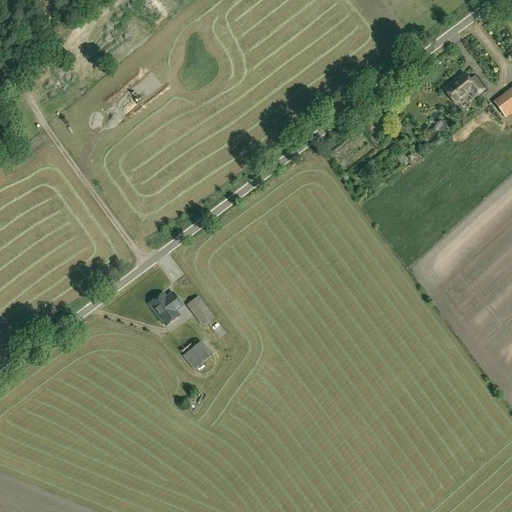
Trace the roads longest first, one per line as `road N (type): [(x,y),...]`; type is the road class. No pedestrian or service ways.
road 1 (unclassified): [(0,377),(502,0)]
road 2 (track): [(86,25),(28,86),(33,109),(146,267)]
